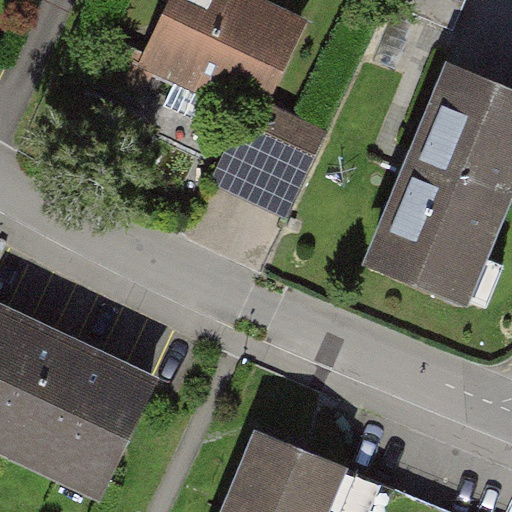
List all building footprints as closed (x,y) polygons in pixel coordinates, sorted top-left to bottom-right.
[(291,30),(225,0),(189,0),(159,64),(154,76),(175,86),(166,105),(221,131),(237,97),(256,105),(291,30)] [(466,0),(405,0),(401,9),(454,31),(466,0)] [(159,64),(111,43),(99,70),(147,91),(154,76),(159,64)] [(511,181),(511,94),(454,70),(373,262),(463,299),(511,181)] [(300,123),(268,108),(234,181),(266,196),(300,123)] [(151,385),(0,315),(0,314),(0,431),(12,437),(6,449),(62,475),(67,465),(105,482),(151,385)] [(349,467),(258,430),(223,511),(331,511),(344,480),(349,467)] [(426,511),(344,480),(331,511),(426,511)]
